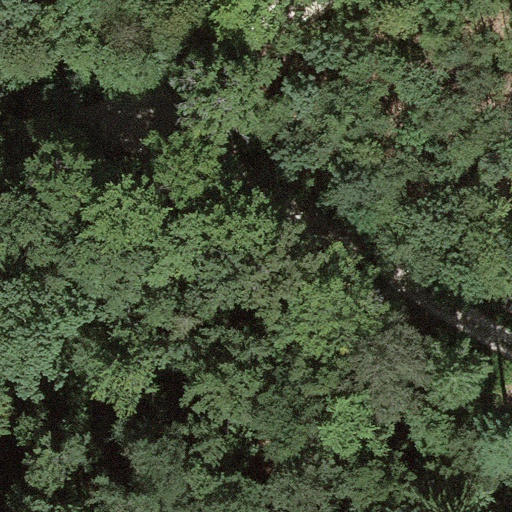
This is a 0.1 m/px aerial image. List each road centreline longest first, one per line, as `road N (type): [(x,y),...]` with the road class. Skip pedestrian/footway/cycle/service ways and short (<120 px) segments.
road 1 (track): [(136,105),(511,342)]
road 2 (track): [(0,131),(136,105),(311,0)]
